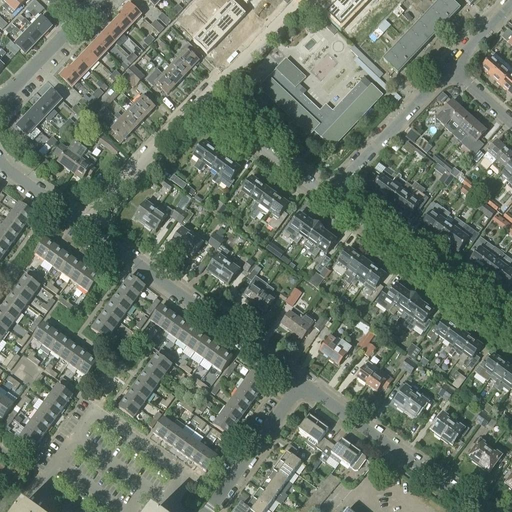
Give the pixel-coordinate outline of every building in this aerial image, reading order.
[(6,4),(2,8),(12,17),(15,13),(16,13),(25,3),(24,2),(25,1),(24,0),(10,0),(6,5),(6,4)] [(146,0),(152,6),(155,8),(162,0),(146,0)] [(343,0),(341,0),(335,7),(349,20),(356,12),(343,0)] [(359,0),(343,0),(356,12),(364,5),(359,0)] [(472,0),(450,0),(464,13),(475,3),(472,0)] [(440,1),(429,12),(445,27),(455,16),(440,1)] [(35,2),(27,11),(40,23),(34,29),(43,38),(52,29),(39,17),(45,11),(35,2)] [(232,3),(224,12),(238,25),(246,16),(232,3)] [(129,6),(120,15),(122,17),(132,27),(141,17),(129,6)] [(335,7),(327,15),(341,29),(349,20),(335,7)] [(224,12),(216,19),(230,32),(238,25),(224,12)] [(429,12),(419,22),(435,37),(445,27),(429,12)] [(171,23),(163,15),(162,15),(158,19),(166,28),(171,23)] [(18,20),(22,24),(26,28),(21,34),(25,37),(35,47),(43,38),(34,29),(33,28),(30,25),(28,24),(25,21),(21,17),(18,20)] [(122,17),(113,26),(124,35),(132,27),(122,17)] [(216,19),(209,27),(223,40),(230,32),(216,19)] [(159,35),(164,30),(155,22),(151,27),(159,35)] [(326,24),(323,26),(330,33),(334,29),(327,22),(326,23),(326,24)] [(419,22),(409,33),(425,48),(435,37),(419,22)] [(12,25),(6,32),(8,35),(13,33),(15,35),(18,37),(21,41),(16,47),(21,51),(22,53),(21,53),(23,56),(24,55),(26,56),(35,47),(25,37),(21,34),(17,30),(16,30),(12,25)] [(113,26),(105,35),(115,44),(124,35),(113,26)] [(209,27),(201,35),(215,48),(223,40),(209,27)] [(409,33),(399,43),(415,58),(425,48),(409,33)] [(97,43),(97,44),(107,53),(115,44),(105,35),(97,43)] [(201,35),(193,44),(206,58),(215,48),(201,35)] [(399,43),(389,53),(405,68),(415,58),(399,43)] [(97,44),(88,53),(98,62),(103,57),(107,53),(97,44)] [(188,44),(176,57),(179,61),(191,72),(199,63),(198,63),(197,62),(201,58),(198,55),(193,49),(188,44)] [(88,53),(80,62),(90,71),(98,62),(88,53)] [(389,53),(379,64),(394,79),(405,68),(389,53)] [(481,70),(501,88),(511,75),(511,70),(495,55),(481,70)] [(305,79),(286,61),(286,60),(258,90),(259,90),(310,137),(309,137),(310,138),(316,131),(322,136),(320,138),(333,151),(333,150),(382,97),(383,98),(383,97),(364,79),(349,95),(354,99),(348,106),(343,101),(333,112),(326,106),(316,117),(310,111),(314,106),(303,96),(306,93),(299,87),(306,79),(305,79)] [(179,61),(171,69),(183,80),(191,72),(179,61)] [(80,62),(71,70),(81,80),(90,71),(80,62)] [(129,72),(141,83),(145,79),(133,68),(129,72)] [(69,69),(60,78),(72,89),(81,80),(71,70),(69,69)] [(171,69),(163,77),(175,88),(183,80),(171,69)] [(157,71),(147,82),(153,88),(156,85),(167,97),(175,88),(163,77),(157,71)] [(125,77),(122,80),(133,91),(135,88),(136,88),(137,88),(141,83),(129,72),(125,77)] [(503,90),(511,97),(511,75),(501,88),(503,90)] [(52,92),(43,101),(53,111),(62,102),(52,92)] [(106,110),(113,102),(110,99),(111,98),(107,95),(98,104),(102,107),(106,110)] [(135,107),(147,118),(155,110),(157,107),(145,96),(135,107)] [(92,97),(87,103),(91,107),(97,101),(92,97)] [(83,99),(78,104),(87,112),(91,107),(87,103),(83,99)] [(43,101),(35,110),(45,120),(49,124),(57,114),(53,111),(43,101)] [(440,117),(436,118),(436,126),(439,126),(440,126),(440,128),(437,131),(440,134),(442,131),(443,131),(445,130),(461,111),(452,103),(451,105),(443,114),(441,117),(440,117)] [(71,112),(80,120),(85,114),(76,106),(71,111),(72,112),(71,112)] [(139,127),(147,118),(135,107),(127,115),(139,127)] [(35,110),(26,119),(36,129),(45,120),(35,110)] [(461,111),(445,130),(447,132),(453,137),(459,129),(469,118),(461,111)] [(123,120),(117,114),(114,118),(115,119),(115,120),(119,123),(131,135),(139,127),(127,115),(123,120)] [(459,129),(453,137),(461,144),(468,137),(478,126),(469,118),(459,129)] [(26,119),(17,129),(19,130),(18,130),(17,131),(20,134),(21,133),(21,132),(27,138),(32,142),(40,133),(36,129),(26,119)] [(123,143),(131,135),(119,123),(115,120),(112,123),(117,127),(112,132),(118,138),(115,141),(120,146),(123,143)] [(461,144),(461,145),(475,157),(477,155),(480,153),(485,147),(479,142),(487,133),(478,126),(468,137),(461,144)] [(64,127),(58,133),(63,137),(68,132),(64,127)] [(412,130),(406,138),(413,144),(420,137),(412,130)] [(100,137),(96,142),(108,150),(112,145),(100,137)] [(419,149),(423,152),(428,146),(420,139),(415,146),(419,149)] [(55,156),(54,156),(59,159),(56,163),(58,165),(72,175),(82,162),(81,161),(85,156),(88,153),(75,143),(74,144),(68,152),(65,149),(61,147),(55,156)] [(196,151),(193,155),(194,156),(193,157),(198,162),(193,168),(197,171),(212,150),(209,148),(210,147),(207,144),(205,143),(204,145),(203,144),(197,152),(196,151)] [(412,157),(417,151),(408,143),(403,150),(412,157)] [(492,167),(496,162),(506,151),(497,143),(487,154),(483,159),(492,167)] [(428,146),(423,152),(426,155),(431,149),(428,146)] [(212,150),(197,171),(201,174),(205,167),(211,171),(222,156),(217,152),(216,153),(212,150)] [(422,155),(417,151),(412,157),(411,158),(412,158),(411,159),(414,161),(418,160),(422,155)] [(500,174),(504,169),(511,160),(511,156),(506,151),(496,162),(492,167),(500,174)] [(82,162),(72,175),(82,182),(83,181),(87,176),(90,178),(92,175),(95,171),(92,169),(96,162),(89,157),(91,155),(88,153),(85,156),(81,161),(82,162)] [(462,173),(461,174),(464,177),(465,176),(473,166),(474,167),(484,156),(480,153),(477,155),(475,157),(462,173)] [(443,169),(448,173),(452,169),(435,155),(431,160),(443,169)] [(222,156),(211,171),(217,175),(212,182),(216,184),(230,164),(227,162),(229,160),(222,156)] [(426,158),(421,164),(429,169),(432,163),(426,158)] [(511,160),(504,169),(500,174),(509,181),(511,177),(511,160)] [(230,164),(216,184),(219,187),(221,184),(229,190),(234,182),(232,181),(240,171),(239,171),(241,169),(235,165),(234,167),(230,164)] [(444,175),(446,172),(437,166),(434,171),(442,177),(444,175)] [(374,190),(372,192),(374,193),(373,195),(377,197),(379,198),(379,197),(380,197),(381,198),(397,178),(393,175),(391,178),(383,172),(379,177),(381,178),(373,189),(374,190)] [(444,175),(438,182),(443,186),(448,178),(450,176),(446,172),(444,175)] [(397,178),(381,198),(383,199),(387,202),(386,203),(385,203),(391,207),(402,192),(401,192),(406,184),(400,180),(401,179),(401,177),(399,175),(397,178)] [(170,181),(183,191),(187,186),(173,176),(170,181)] [(448,178),(443,186),(447,189),(453,181),(454,179),(450,176),(448,178)] [(255,182),(251,180),(236,200),(240,203),(242,200),(248,204),(250,200),(251,200),(262,185),(256,181),(255,182)] [(466,180),(462,184),(465,187),(468,190),(471,186),(472,185),(466,180)] [(169,193),(173,188),(165,182),(162,187),(169,193)] [(402,192),(391,207),(396,212),(398,210),(401,213),(416,192),(419,187),(419,186),(415,184),(412,188),(406,184),(401,192),(402,192)] [(254,214),(269,193),(266,191),(268,189),(262,185),(251,200),(256,204),(251,212),(254,214)] [(471,186),(468,190),(472,193),(474,194),(478,190),(474,187),(472,185),(471,186)] [(185,192),(192,197),(195,192),(188,187),(185,192)] [(416,192),(401,213),(404,215),(404,216),(403,217),(409,220),(409,219),(410,220),(416,211),(418,212),(419,213),(428,200),(422,195),(425,191),(419,187),(416,192)] [(465,187),(460,193),(467,199),(472,193),(468,190),(465,187)] [(273,196),(269,193),(254,214),(250,218),(254,221),(260,214),(267,216),(269,214),(269,213),(280,198),(274,194),(273,196)] [(195,198),(193,201),(199,206),(202,202),(195,198)] [(276,233),(287,217),(283,214),(288,207),(285,204),(286,202),(280,198),(269,213),(269,214),(274,217),(269,225),(267,226),(276,233)] [(487,198),(484,202),(490,207),(493,203),(491,201),(487,198)] [(136,218),(135,219),(139,221),(138,222),(144,227),(158,209),(153,205),(151,204),(148,201),(136,218)] [(216,215),(223,206),(219,202),(212,211),(216,215)] [(493,203),(490,207),(496,212),(497,211),(500,208),(493,203)] [(436,206),(434,204),(431,205),(426,212),(426,215),(429,217),(421,227),(422,228),(422,229),(427,233),(427,232),(431,234),(446,213),(443,211),(443,210),(437,206),(436,206)] [(490,221),(495,214),(481,204),(476,211),(490,221)] [(13,214),(28,225),(34,216),(19,205),(13,214)] [(223,206),(216,215),(221,218),(228,209),(223,206)] [(158,209),(144,227),(151,232),(152,231),(153,232),(155,233),(167,217),(171,219),(171,218),(176,222),(183,212),(178,209),(175,213),(168,208),(165,212),(159,207),(158,209)] [(181,232),(172,245),(175,248),(174,249),(181,254),(193,238),(195,235),(190,231),(185,228),(193,216),(185,210),(183,212),(176,222),(181,226),(180,226),(184,229),(183,230),(181,229),(180,231),(181,232)] [(433,239),(439,243),(451,227),(454,221),(449,217),(450,216),(446,213),(431,234),(434,237),(433,239)] [(6,223),(21,234),(28,225),(13,214),(6,223)] [(289,229),(286,233),(291,237),(289,240),(290,241),(293,243),(308,222),(305,220),(307,218),(301,214),(300,216),(299,215),(289,229)] [(507,223),(500,218),(495,223),(502,229),(507,223)] [(446,245),(449,247),(465,227),(465,226),(456,219),(454,221),(451,227),(439,243),(444,247),(446,245)] [(308,222),(293,243),(297,246),(302,239),(308,243),(319,227),(314,223),(312,225),(308,222)] [(15,243),(21,234),(6,223),(0,232),(15,243)] [(465,227),(449,247),(453,250),(452,251),(457,255),(458,254),(459,255),(468,242),(473,245),(479,236),(465,226),(465,227)] [(308,243),(304,247),(310,251),(308,254),(312,257),(327,236),(324,233),(325,231),(319,227),(308,243)] [(212,239),(208,245),(213,249),(220,239),(219,239),(221,236),(224,232),(220,229),(215,236),(215,235),(212,239)] [(0,231),(0,244),(9,251),(15,243),(0,232),(0,231)] [(193,238),(181,254),(188,258),(188,257),(190,258),(192,260),(205,242),(200,239),(195,235),(193,238)] [(220,239),(213,249),(217,252),(218,251),(221,247),(224,242),(222,241),(224,238),(221,236),(219,239),(220,239)] [(327,236),(312,257),(315,259),(320,252),(326,256),(337,243),(336,242),(337,240),(332,236),(331,238),(327,236)] [(474,258),(470,264),(474,267),(473,268),(479,272),(489,257),(495,249),(494,249),(480,239),(471,251),(476,255),(474,258)] [(44,263),(55,247),(46,241),(35,256),(44,263)] [(0,258),(2,260),(9,251),(0,244),(0,258)] [(280,261),(283,257),(284,255),(271,245),(266,251),(280,261)] [(53,269),(64,254),(55,247),(44,263),(53,269)] [(214,263),(208,271),(211,274),(210,275),(218,280),(229,264),(231,260),(226,256),(229,252),(221,247),(217,252),(220,254),(214,263)] [(489,257),(479,272),(484,276),(485,275),(489,277),(504,256),(505,255),(495,248),(495,249),(489,257)] [(348,250),(333,271),(337,274),(342,278),(344,275),(348,271),(359,256),(353,252),(352,253),(350,252),(348,250)] [(64,254),(53,269),(62,275),(73,260),(64,254)] [(348,271),(344,275),(349,279),(346,284),(350,286),(351,285),(367,264),(363,261),(364,260),(359,256),(348,271)] [(511,261),(504,256),(489,277),(492,280),(491,281),(497,285),(508,270),(507,269),(511,262),(511,261)] [(283,257),(280,261),(288,267),(291,263),(283,257)] [(330,262),(325,258),(315,271),(321,275),(330,262)] [(70,282),(81,266),(73,260),(62,275),(70,282)] [(247,273),(254,264),(249,260),(242,270),(247,273)] [(229,264),(218,280),(224,285),(225,284),(228,286),(241,268),(236,265),(234,268),(229,264)] [(367,264),(351,285),(355,287),(358,283),(364,287),(366,284),(377,269),(371,265),(370,266),(367,264)] [(81,266),(70,282),(79,288),(90,273),(81,266)] [(246,296),(244,299),(253,306),(262,295),(262,294),(267,287),(256,279),(259,274),(261,271),(257,268),(248,280),(252,283),(249,287),(252,289),(246,296)] [(364,287),(363,288),(369,292),(366,296),(367,297),(369,298),(368,300),(368,301),(372,304),(384,289),(381,288),(379,286),(385,278),(384,276),(382,275),(383,274),(377,269),(366,284),(364,287)] [(511,273),(508,270),(497,285),(502,289),(503,288),(506,290),(511,281),(511,273)] [(32,279),(35,275),(28,271),(26,274),(32,279)] [(90,273),(79,288),(88,295),(99,279),(90,273)] [(312,287),(320,277),(315,274),(308,283),(312,287)] [(35,275),(32,279),(39,284),(42,280),(35,275)] [(320,277),(312,287),(317,290),(324,280),(320,277)] [(25,278),(19,286),(34,297),(40,289),(31,282),(25,278)] [(124,286),(139,297),(146,289),(131,278),(124,286)] [(50,292),(53,288),(55,285),(51,282),(46,289),(50,292)] [(386,290),(375,304),(389,314),(390,314),(406,293),(403,290),(403,289),(404,289),(402,288),(398,285),(397,286),(394,290),(390,287),(387,291),(386,290)] [(19,286),(12,295),(27,306),(34,297),(19,286)] [(118,295),(133,306),(139,297),(124,286),(118,295)] [(262,295),(253,306),(265,315),(267,311),(276,299),(275,298),(271,295),(273,291),(268,287),(267,287),(262,294),(262,295)] [(53,288),(50,292),(57,296),(59,293),(53,288)] [(288,299),(285,303),(293,309),(302,295),(294,290),(288,299)] [(390,314),(393,317),(397,312),(402,316),(405,313),(416,298),(411,294),(410,294),(409,295),(406,293),(390,314)] [(12,295),(6,304),(21,315),(27,306),(12,295)] [(126,316),(133,306),(118,295),(111,305),(126,316)] [(285,303),(288,299),(282,295),(279,299),(285,303)] [(402,316),(400,319),(406,323),(403,326),(407,329),(409,327),(424,306),(421,304),(422,302),(416,298),(405,313),(402,316)] [(65,308),(67,304),(61,299),(58,303),(65,308)] [(46,308),(50,310),(55,303),(51,300),(46,308)] [(152,307),(156,310),(160,304),(156,301),(152,307)] [(350,304),(346,301),(342,306),(347,309),(350,304)] [(6,304),(0,312),(0,313),(15,324),(21,315),(6,304)] [(67,304),(65,308),(71,313),(74,309),(67,304)] [(50,310),(46,308),(43,305),(41,309),(48,314),(50,310)] [(105,313),(120,324),(126,316),(111,305),(105,313)] [(409,327),(407,330),(411,333),(415,327),(424,334),(431,324),(428,321),(434,313),(433,313),(434,311),(430,308),(429,307),(428,309),(424,306),(409,327)] [(151,317),(156,310),(152,307),(146,314),(151,317)] [(162,308),(151,323),(160,329),(171,314),(162,308)] [(294,309),(281,326),(291,334),(304,316),(294,309)] [(0,313),(0,326),(8,333),(15,324),(0,313)] [(98,322),(113,333),(120,324),(105,313),(98,322)] [(171,314),(160,329),(168,336),(180,320),(171,314)] [(304,316),(291,334),(302,341),(310,329),(312,327),(315,323),(305,315),(304,316)] [(34,325),(38,327),(43,321),(39,318),(34,325)] [(139,324),(143,327),(148,321),(144,318),(139,324)] [(315,323),(312,327),(313,329),(320,333),(327,323),(321,318),(317,324),(315,323)] [(180,320),(168,336),(177,342),(188,327),(180,320)] [(353,328),(365,336),(370,329),(358,320),(353,328)] [(372,321),(369,326),(378,331),(381,327),(372,321)] [(434,327),(427,337),(431,340),(430,342),(433,344),(439,337),(445,341),(455,327),(450,323),(449,324),(446,321),(439,330),(434,327)] [(106,342),(113,333),(98,322),(92,331),(106,342)] [(143,327),(139,324),(136,322),(133,327),(140,332),(143,327)] [(33,334),(38,327),(34,325),(29,332),(33,334)] [(42,347),(53,332),(44,325),(33,341),(42,347)] [(0,326),(0,339),(2,341),(8,333),(0,326)] [(188,327),(177,342),(186,348),(197,333),(188,327)] [(450,345),(444,353),(449,355),(464,335),(461,332),(461,331),(455,327),(445,341),(450,345)] [(51,354),(62,338),(53,332),(42,347),(51,354)] [(368,332),(362,341),(358,346),(364,351),(374,337),(368,332)] [(186,348),(183,354),(191,360),(195,355),(206,340),(197,333),(186,348)] [(21,342),(25,345),(30,338),(26,335),(21,342)] [(464,335),(449,355),(452,358),(454,354),(460,358),(458,361),(459,361),(463,355),(474,340),(468,336),(468,337),(464,335)] [(148,346),(151,342),(153,339),(149,336),(144,343),(148,346)] [(62,338),(51,354),(60,360),(71,344),(62,338)] [(320,353),(329,360),(338,349),(342,342),(337,338),(335,341),(331,338),(320,353)] [(394,346),(398,341),(393,338),(389,343),(394,346)] [(25,345),(21,342),(18,340),(16,344),(23,349),(25,345)] [(195,355),(191,360),(200,366),(204,361),(215,346),(206,340),(195,355)] [(350,352),(353,347),(343,340),(342,342),(338,349),(329,360),(339,367),(350,352)] [(463,355),(459,361),(464,365),(463,366),(466,369),(467,368),(472,371),(480,360),(476,357),(483,348),(479,345),(474,340),(463,355)] [(151,342),(148,346),(155,350),(157,347),(151,342)] [(68,366),(79,351),(71,344),(60,360),(68,366)] [(128,355),(133,347),(130,344),(124,352),(128,355)] [(409,358),(416,348),(412,345),(405,355),(409,358)] [(204,361),(200,366),(209,373),(213,368),(224,352),(215,346),(204,361)] [(365,353),(363,355),(366,357),(368,359),(370,357),(372,358),(374,355),(372,354),(375,349),(371,346),(370,346),(365,353)] [(416,348),(409,358),(414,361),(421,352),(416,348)] [(166,358),(168,355),(161,350),(159,353),(166,358)] [(79,351),(68,366),(77,372),(88,357),(79,351)] [(224,352),(213,368),(222,374),(233,359),(224,352)] [(31,363),(34,359),(36,356),(32,353),(27,360),(31,363)] [(168,355),(166,358),(172,363),(175,359),(168,355)] [(12,363),(16,366),(20,359),(17,356),(12,363)] [(150,366),(165,377),(172,367),(157,356),(150,366)] [(88,357),(77,372),(86,379),(98,364),(88,357)] [(483,363),(475,374),(488,383),(491,379),(493,377),(503,362),(498,358),(497,359),(494,357),(487,366),(483,363)] [(34,359),(31,363),(38,368),(40,364),(34,359)] [(405,372),(412,363),(407,360),(401,369),(405,372)] [(183,371),(186,367),(188,364),(184,361),(179,368),(183,371)] [(493,377),(491,379),(496,383),(493,388),(496,391),(511,370),(509,368),(509,367),(503,362),(493,377)] [(11,372),(16,366),(12,363),(7,370),(11,372)] [(367,387),(378,371),(368,363),(356,379),(367,387)] [(412,363),(405,372),(410,376),(417,367),(412,363)] [(229,370),(232,373),(237,366),(233,364),(229,370)] [(48,375),(51,372),(53,368),(50,366),(45,373),(48,375)] [(144,374),(159,385),(165,377),(150,366),(144,374)] [(186,367),(183,371),(190,376),(193,372),(186,367)] [(435,374),(444,380),(447,376),(438,369),(435,374)] [(228,380),(232,373),(229,370),(224,377),(228,380)] [(511,370),(496,391),(500,393),(503,389),(509,393),(511,390),(511,389),(511,370)] [(378,371),(367,387),(377,394),(382,387),(387,390),(393,381),(378,371)] [(51,372),(48,375),(55,380),(58,376),(51,372)] [(245,383),(261,394),(267,384),(252,373),(245,383)] [(153,394),(159,385),(144,374),(138,383),(153,394)] [(35,382),(39,385),(44,379),(40,376),(35,382)] [(460,376),(452,386),(458,390),(466,380),(460,376)] [(14,387),(16,383),(9,378),(7,382),(14,387)] [(66,388),(69,384),(62,379),(59,383),(66,388)] [(178,386),(182,389),(187,382),(183,379),(178,386)] [(198,387),(201,384),(194,379),(191,383),(198,387)] [(34,392),(39,385),(35,382),(30,389),(34,392)] [(15,392),(20,385),(16,383),(14,387),(12,390),(15,392)] [(132,391),(147,402),(153,394),(138,383),(132,391)] [(239,391),(254,402),(261,394),(245,383),(239,391)] [(69,384),(66,388),(73,393),(75,389),(69,384)] [(182,389),(178,386),(175,384),(173,388),(179,392),(182,389)] [(201,384),(198,387),(204,392),(207,388),(201,384)] [(216,388),(220,390),(223,393),(226,389),(219,384),(216,388)] [(397,409),(403,414),(414,399),(416,396),(410,392),(412,389),(404,384),(398,392),(401,394),(394,405),(398,408),(397,409)] [(52,395),(67,406),(73,397),(58,386),(52,395)] [(437,396),(442,400),(450,390),(444,386),(437,396)] [(215,397),(220,390),(216,388),(211,394),(215,397)] [(447,403),(454,393),(450,390),(442,400),(447,403)] [(141,411),(147,402),(132,391),(126,400),(141,411)] [(248,411),(254,402),(239,391),(233,400),(248,411)] [(472,401),(476,395),(472,392),(467,398),(472,401)] [(45,404),(60,415),(67,406),(52,395),(45,404)] [(166,402),(170,405),(175,398),(172,395),(166,402)] [(422,401),(416,396),(414,399),(403,414),(410,419),(411,417),(415,420),(423,409),(427,412),(434,403),(425,397),(422,401)] [(22,401),(26,404),(29,406),(32,402),(25,397),(22,401)] [(5,399),(0,405),(0,419),(3,421),(14,406),(5,399)] [(133,421),(141,411),(126,400),(118,410),(133,421)] [(170,405),(166,402),(163,400),(161,404),(167,409),(170,405)] [(226,409),(242,420),(248,411),(233,400),(226,409)] [(21,411),(26,404),(22,401),(17,408),(21,411)] [(39,401),(33,409),(39,413),(54,424),(60,415),(45,404),(44,405),(39,401)] [(185,411),(188,407),(181,402),(178,406),(185,411)] [(203,405),(207,408),(210,410),(213,407),(206,402),(203,405)] [(202,415),(207,408),(203,405),(198,412),(202,415)] [(188,407),(185,411),(191,416),(194,412),(188,407)] [(235,429),(242,420),(226,409),(220,418),(235,429)] [(10,419),(13,421),(18,415),(14,412),(10,419)] [(32,422),(47,433),(54,424),(39,413),(32,422)] [(154,420),(157,423),(162,416),(158,413),(154,420)] [(481,413),(475,422),(475,423),(480,426),(487,417),(482,413),(481,413)] [(506,426),(510,420),(504,415),(500,421),(506,426)] [(441,441),(451,426),(445,422),(447,419),(443,416),(431,432),(435,435),(434,436),(441,441)] [(304,425),(299,432),(309,439),(321,422),(315,418),(313,420),(311,419),(309,417),(304,425)] [(487,417),(480,426),(484,429),(485,430),(485,429),(491,420),(487,417)] [(199,427),(202,423),(196,418),(193,422),(199,427)] [(229,438),(235,429),(220,418),(213,427),(229,438)] [(9,428),(13,421),(10,419),(5,425),(9,428)] [(152,429),(157,423),(154,420),(149,427),(152,429)] [(164,420),(153,435),(156,437),(163,442),(173,427),(164,420)] [(451,426),(441,441),(447,446),(448,444),(452,447),(460,436),(463,439),(469,431),(455,421),(451,426)] [(41,442),(47,433),(32,422),(26,431),(41,442)] [(309,439),(305,444),(314,451),(316,449),(321,453),(322,454),(330,444),(323,439),(329,431),(325,428),(326,426),(321,422),(309,439)] [(202,423),(199,427),(197,429),(201,432),(206,425),(202,423)] [(173,427),(163,442),(171,448),(182,433),(173,427)] [(182,433),(171,448),(180,454),(191,439),(195,433),(186,427),(182,433)] [(22,428),(15,437),(19,440),(35,451),(41,442),(26,431),(22,428)] [(217,439),(220,435),(213,431),(210,435),(217,439)] [(191,439),(180,454),(181,455),(188,461),(199,445),(204,439),(195,433),(191,439)] [(220,435),(217,439),(224,444),(226,440),(220,435)] [(477,468),(488,454),(482,449),(484,446),(477,440),(473,446),(476,448),(468,459),(472,462),(471,463),(477,468)] [(318,460),(310,471),(314,473),(321,463),(325,465),(326,464),(329,459),(339,466),(341,463),(341,462),(353,445),(347,441),(346,444),(344,442),(342,441),(336,448),(330,444),(322,454),(318,460)] [(199,445),(188,461),(197,467),(208,452),(199,445)] [(353,445),(341,462),(341,463),(355,473),(358,472),(366,461),(365,458),(357,452),(359,449),(353,445)] [(289,446),(284,453),(286,454),(287,454),(294,459),(298,453),(289,446)] [(208,452),(197,467),(206,474),(217,459),(208,452)] [(281,456),(278,461),(295,474),(297,470),(298,471),(302,466),(300,466),(301,465),(298,462),(294,459),(287,454),(286,454),(285,456),(284,458),(281,456)] [(488,454),(477,468),(484,473),(485,471),(489,474),(497,463),(499,465),(501,462),(499,460),(501,458),(497,455),(495,458),(488,454)] [(276,469),(273,473),(288,483),(288,482),(290,483),(293,479),(292,478),(295,474),(278,461),(273,467),(276,469)] [(268,475),(264,480),(281,492),(285,495),(291,486),(288,483),(273,473),(271,476),(268,475)] [(325,482),(335,490),(340,483),(330,476),(325,482)] [(264,480),(260,486),(262,488),(260,491),(275,501),(281,506),(288,497),(285,495),(281,492),(264,480)] [(327,499),(335,490),(325,482),(318,491),(327,499)] [(255,493),(251,499),(268,511),(275,501),(260,491),(257,495),(255,493)] [(320,507),(327,499),(318,491),(310,499),(311,500),(320,507)] [(251,499),(246,504),(248,505),(249,506),(247,510),(249,511),(266,511),(267,511),(268,511),(251,499)] [(307,511),(315,511),(320,507),(311,500),(310,499),(303,508),(307,511)]
